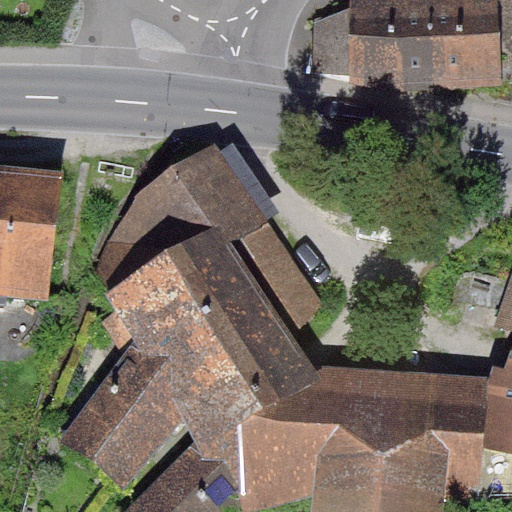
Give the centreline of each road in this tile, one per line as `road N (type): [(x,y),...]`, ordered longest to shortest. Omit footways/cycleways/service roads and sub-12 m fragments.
road 1 (track): [(124,511),(179,452),(376,287),(511,198)]
road 2 (secondary): [(511,155),(231,112)]
road 3 (secondary): [(231,112),(0,98)]
road 4 (track): [(376,287),(265,165),(231,112)]
